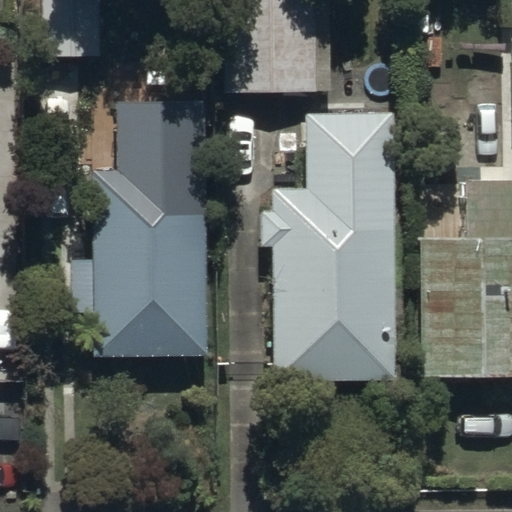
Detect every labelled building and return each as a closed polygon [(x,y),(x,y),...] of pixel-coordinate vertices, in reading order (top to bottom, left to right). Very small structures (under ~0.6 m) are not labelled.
[(38,0),(39,32),(85,32),(85,0),(38,0)] [(186,0),(187,91),(324,91),(323,0),(186,0)] [(35,127),(82,127),(82,44),(35,44),(35,127)] [(83,314),(83,356),(207,354),(202,101),(119,103),(121,170),(88,171),(90,258),(63,259),(64,314),(83,314)] [(266,380),(387,380),(387,115),(299,115),(299,191),(264,191),(264,213),(253,213),(253,248),(266,248),(266,380)] [(413,239),(412,376),(511,376),(511,207),(511,208),(511,182),(459,182),(459,239),(413,239)]
